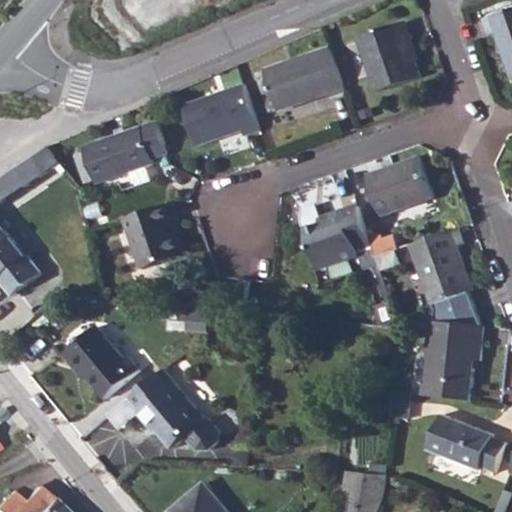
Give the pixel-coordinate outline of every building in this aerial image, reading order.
[(511,5),(482,17),(486,32),(493,31),(510,77),(511,76),(511,5)] [(407,25),(359,42),(378,96),(422,80),(408,42),(412,41),(407,25)] [(330,44),(257,71),(266,97),(274,94),(279,106),(328,89),(329,91),(344,86),(330,44)] [(262,130),(244,84),(185,108),(200,147),(244,130),(246,135),(262,130)] [(274,94),(266,97),(271,109),(279,106),(274,94)] [(169,154),(158,122),(86,149),(100,185),(155,164),(154,159),(169,154)] [(47,148),(16,168),(28,185),(60,164),(47,148)] [(420,156),(369,174),(383,214),(434,195),(420,156)] [(16,168),(0,178),(0,187),(8,198),(28,185),(16,168)] [(0,187),(0,272),(0,273),(0,272),(0,277),(12,293),(42,270),(28,252),(25,253),(0,220),(0,203),(8,198),(0,187)] [(169,202),(123,218),(142,269),(186,253),(173,220),(176,219),(169,202)] [(371,241),(358,203),(324,215),(327,220),(306,228),(320,269),(360,254),(358,249),(373,244),(371,241)] [(460,227),(412,244),(434,302),(473,288),(457,245),(465,243),(460,227)] [(394,233),(371,241),(373,244),(376,257),(400,248),(394,233)] [(381,323),(402,325),(403,317),(397,316),(392,300),(375,306),(381,323)] [(261,310),(260,327),(277,328),(278,312),(261,310)] [(434,320),(425,395),(430,396),(472,400),(476,358),(481,358),(485,325),(434,320)] [(99,324),(67,351),(105,397),(140,368),(131,356),(128,358),(99,324)] [(165,367),(133,394),(144,408),(141,411),(153,424),(155,422),(175,445),(188,435),(199,448),(210,449),(219,441),(220,429),(210,417),(208,419),(187,392),(165,367)] [(396,392),(394,418),(410,418),(412,394),(396,392)] [(446,416),(431,453),(483,473),(484,471),(496,475),(509,443),(497,439),(497,436),(446,416)] [(350,472),(349,473),(342,510),(357,511),(377,511),(385,495),(389,474),(350,472)] [(234,511),(208,480),(174,507),(177,511),(234,511)] [(0,502),(0,511),(63,511),(37,486),(23,500),(12,490),(0,502)]
